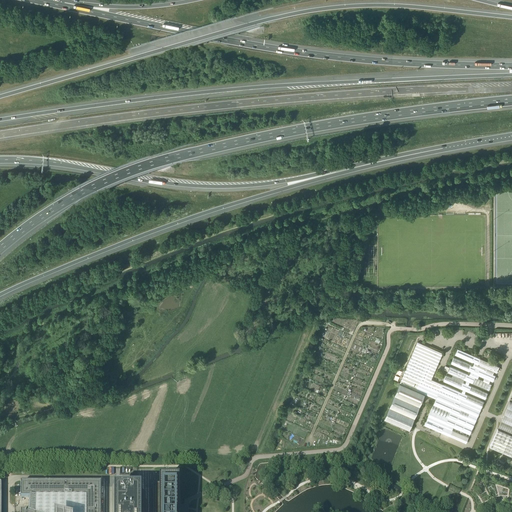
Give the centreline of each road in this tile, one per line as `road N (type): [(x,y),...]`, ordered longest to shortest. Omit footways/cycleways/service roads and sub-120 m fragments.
road 1 (motorway): [(0,248),(87,189),(159,161),(371,117),(511,99)]
road 2 (motorway): [(511,16),(372,5),(286,14),(0,96)]
road 3 (motorway): [(511,75),(268,86),(0,120)]
road 4 (motorway): [(511,67),(277,49),(64,6)]
road 5 (motorway): [(0,294),(113,247),(374,160)]
road 6 (motorway): [(0,160),(221,187),(374,160)]
road 7 (motorway): [(374,160),(511,135)]
road 8 (motorway): [(185,0),(64,6)]
